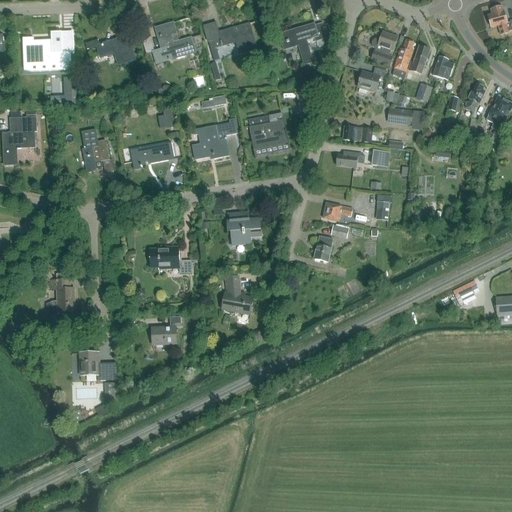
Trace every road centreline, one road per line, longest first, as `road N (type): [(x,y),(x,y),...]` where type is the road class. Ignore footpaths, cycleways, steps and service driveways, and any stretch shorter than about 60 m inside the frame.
road 1 (residential): [(306,184),(93,213)]
road 2 (residential): [(357,0),(306,184)]
road 3 (residential): [(0,10),(144,0)]
